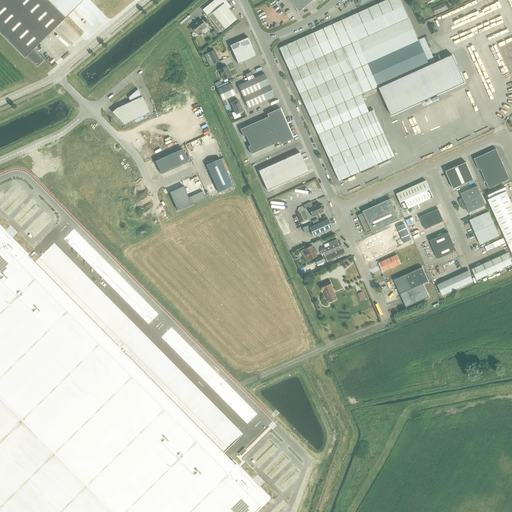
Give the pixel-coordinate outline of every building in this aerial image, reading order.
[(0,0),(0,32),(25,58),(27,56),(37,67),(44,60),(34,50),(66,18),(84,0),(0,0)] [(221,32),(237,19),(228,9),(230,7),(224,0),(215,0),(203,10),(208,16),(221,32)] [(314,0),(289,0),(295,7),(296,8),(296,7),(299,12),(300,12),(303,10),(304,9),(314,0)] [(387,0),(348,18),(312,34),(313,36),(343,103),(361,95),(379,87),(436,61),(426,40),(420,43),(417,36),(400,0),(387,0)] [(433,9),(435,14),(447,9),(445,3),(433,9)] [(192,33),(195,31),(197,34),(206,27),(200,19),(191,26),(191,27),(189,29),(192,33)] [(434,23),(428,26),(431,34),(438,31),(434,23)] [(312,34),(280,48),(290,71),(301,94),(311,117),(343,103),(313,36),(312,34)] [(248,37),(240,41),(230,46),(238,64),(247,60),(256,56),(252,46),(248,37)] [(214,50),(209,53),(214,64),(220,61),(214,50)] [(436,61),(379,87),(380,90),(392,116),(465,83),(452,54),(436,61)] [(222,60),(224,65),(233,61),(231,56),(222,60)] [(227,66),(219,70),(224,80),(231,77),(228,70),(229,70),(227,66)] [(248,108),(275,96),(270,85),(264,74),(238,85),(248,108)] [(231,83),(217,90),(222,101),(236,94),(231,83)] [(147,106),(142,97),(140,93),(138,89),(134,93),(130,97),(129,97),(129,98),(129,99),(130,100),(131,102),(123,105),(117,108),(113,112),(112,112),(118,118),(125,125),(136,119),(147,115),(145,111),(144,107),(147,106)] [(236,115),(244,111),(239,100),(231,103),(236,115)] [(411,124),(443,111),(439,103),(416,112),(415,110),(409,113),(412,120),(409,121),(411,124)] [(293,139),(280,108),(267,114),(268,115),(268,117),(252,124),(240,129),(242,133),(244,137),(245,136),(246,136),(248,140),(249,142),(250,146),(249,146),(248,147),(250,150),(251,154),(262,149),(279,142),(280,144),(293,139)] [(375,110),(319,135),(340,181),(395,156),(375,110)] [(189,162),(183,149),(155,161),(161,174),(189,162)] [(474,159),(479,170),(481,169),(489,189),(510,179),(496,149),(474,159)] [(300,152),(259,171),(267,190),(309,172),(300,152)] [(219,192),(233,186),(220,159),(207,165),(219,192)] [(453,188),(454,189),(474,180),(466,162),(448,170),(448,171),(447,173),(453,188)] [(397,194),(404,211),(434,198),(426,181),(397,194)] [(170,192),(171,195),(173,200),(178,211),(206,198),(203,191),(189,198),(184,186),(170,192)] [(459,201),(462,209),(466,207),(469,213),(486,205),(477,186),(460,194),(463,199),(459,201)] [(511,203),(506,192),(488,199),(511,252),(511,203)] [(363,211),(364,213),(358,215),(366,233),(372,231),(372,232),(400,220),(390,199),(363,211)] [(311,202),(303,205),(305,209),(308,208),(312,217),(323,212),(322,210),(324,209),(324,207),(324,205),(322,205),(320,205),(319,203),(313,206),(311,202)] [(420,217),(425,230),(444,221),(438,209),(420,217)] [(480,244),(500,236),(489,212),(470,220),(480,244)] [(309,228),(313,236),(332,228),(328,219),(309,228)] [(380,237),(366,243),(373,259),(387,253),(386,253),(387,252),(404,245),(405,244),(405,245),(412,242),(404,225),(397,228),(399,232),(398,232),(382,240),(381,240),(380,237)] [(0,511),(254,511),(259,508),(265,502),(269,498),(265,494),(259,488),(258,488),(258,489),(250,482),(251,481),(252,481),(247,476),(236,465),(237,465),(237,464),(236,464),(235,464),(226,455),(197,426),(172,401),(151,379),(131,359),(91,319),(69,296),(47,275),(28,255),(29,254),(28,253),(27,254),(13,240),(12,239),(11,239),(11,240),(3,232),(4,232),(5,231),(0,226),(0,511)] [(449,232),(430,240),(438,259),(457,251),(449,232)] [(324,245),(326,248),(321,249),(322,250),(320,251),(322,255),(324,255),(327,262),(345,254),(340,241),(338,242),(337,239),(324,245)] [(501,240),(486,245),(488,251),(503,245),(501,240)] [(317,257),(312,246),(302,250),(301,251),(301,253),(301,254),(302,254),(303,255),(306,254),(309,260),(317,257)] [(414,247),(403,252),(409,267),(420,262),(414,247)] [(511,262),(508,253),(472,269),(477,280),(486,276),(495,272),(511,264),(511,262)] [(402,264),(397,255),(379,263),(383,272),(402,264)] [(325,262),(323,257),(315,260),(317,265),(325,262)] [(423,267),(394,280),(407,307),(430,297),(424,284),(429,281),(423,267)] [(442,296),(474,282),(469,271),(437,285),(442,296)] [(327,299),(329,303),(336,299),(331,287),(332,287),(329,280),(320,285),(322,291),(324,291),(325,294),(327,299)]
